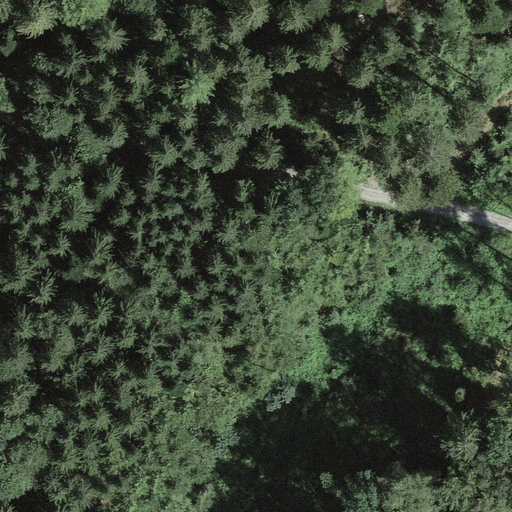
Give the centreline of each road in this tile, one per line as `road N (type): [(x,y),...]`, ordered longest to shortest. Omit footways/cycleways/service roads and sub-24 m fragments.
road 1 (track): [(0,111),(511,221)]
road 2 (track): [(125,0),(0,38)]
